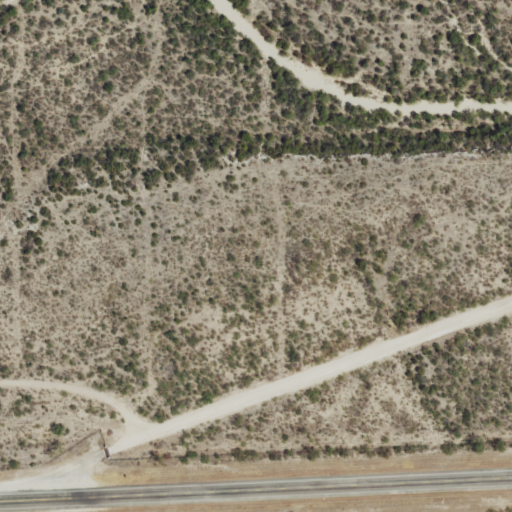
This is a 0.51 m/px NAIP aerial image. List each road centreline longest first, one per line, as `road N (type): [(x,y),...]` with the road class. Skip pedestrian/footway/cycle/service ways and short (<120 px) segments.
road 1 (track): [(0,502),(466,389),(511,369)]
road 2 (primary): [(0,494),(511,472)]
